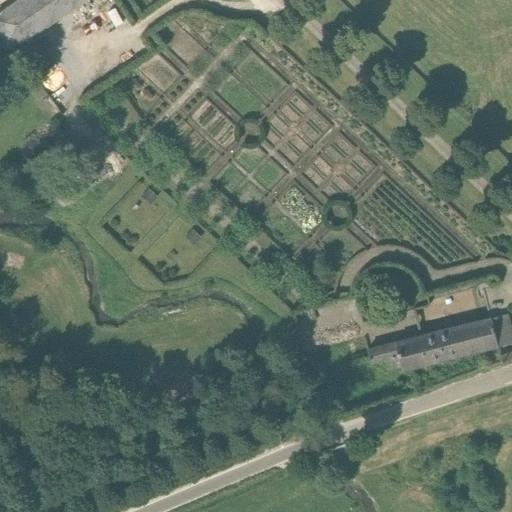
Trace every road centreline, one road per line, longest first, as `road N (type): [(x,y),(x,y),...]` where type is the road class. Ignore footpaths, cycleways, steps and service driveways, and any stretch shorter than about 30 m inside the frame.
road 1 (track): [(282,0),(241,31),(185,12),(75,88),(109,142),(293,317),(309,353),(337,345),(334,309),(371,276),(407,283),(425,305),(493,289),(511,299)]
road 2 (tertiary): [(511,397),(207,511)]
